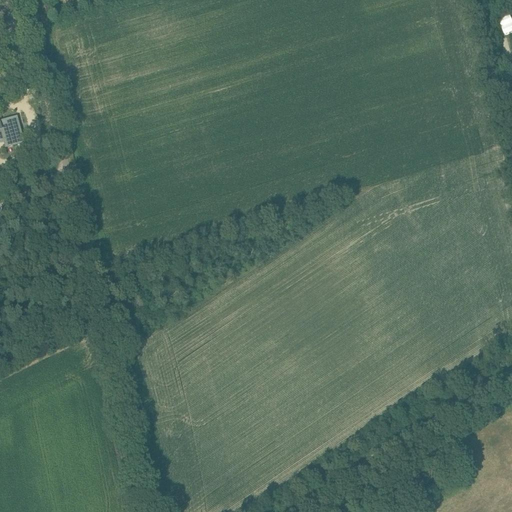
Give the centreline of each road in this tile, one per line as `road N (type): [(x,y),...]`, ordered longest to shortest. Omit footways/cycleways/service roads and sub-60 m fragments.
road 1 (unclassified): [(151,511),(142,444),(22,0)]
road 2 (track): [(511,368),(288,511)]
